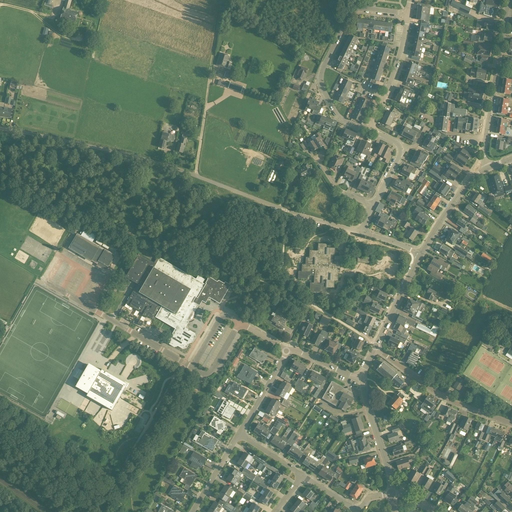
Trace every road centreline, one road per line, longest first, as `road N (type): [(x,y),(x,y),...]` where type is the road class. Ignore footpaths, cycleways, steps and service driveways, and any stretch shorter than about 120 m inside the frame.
road 1 (unclassified): [(0,128),(157,163),(286,210)]
road 2 (residential): [(371,132),(342,122),(321,71),(354,9),(408,14)]
road 3 (track): [(222,0),(194,175)]
road 4 (residential): [(511,0),(485,139),(487,168)]
road 5 (residential): [(511,423),(435,390),(374,346)]
road 6 (tertiary): [(391,493),(362,377)]
